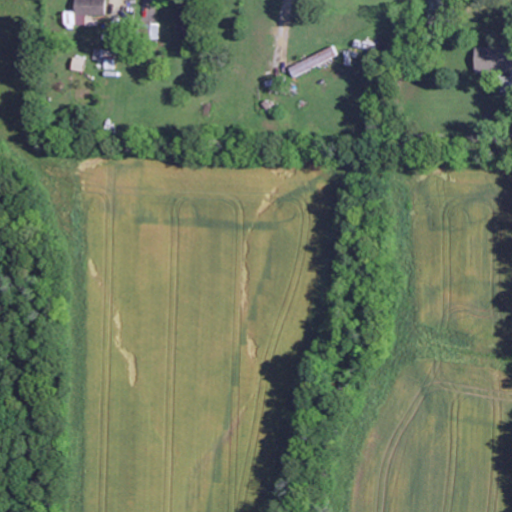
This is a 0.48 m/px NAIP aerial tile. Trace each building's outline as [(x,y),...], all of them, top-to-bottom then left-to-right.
[(86,26),(86,17),(107,16),(106,0),(75,0),(75,13),(72,13),(72,26),(86,26)] [(178,40),(192,40),(191,12),(177,12),(178,40)] [(339,56),(334,46),(289,69),(294,79),(339,56)] [(476,75),(502,75),(502,93),(511,92),(511,48),(476,49),(476,75)] [(95,70),(115,71),(116,52),(96,51),(95,70)]
